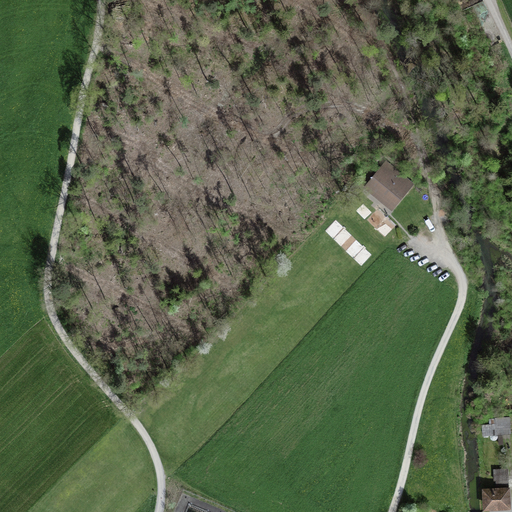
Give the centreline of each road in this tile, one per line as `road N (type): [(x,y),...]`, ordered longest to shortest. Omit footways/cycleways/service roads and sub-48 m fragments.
road 1 (track): [(101,0),(51,258),(50,306),(68,344),(146,438),(160,475),(159,511)]
road 2 (track): [(392,511),(424,388),(461,297),(439,222)]
